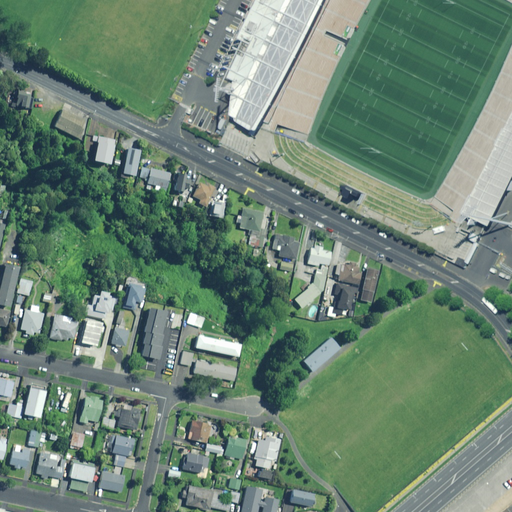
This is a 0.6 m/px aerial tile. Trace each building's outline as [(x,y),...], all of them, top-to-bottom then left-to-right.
[(268,128),(276,132),(279,124),(307,134),(316,110),(327,83),(340,57),(349,37),(356,24),(366,6),(369,0),(268,0),(263,11),(249,38),(254,41),(247,54),(249,55),(238,78),(242,80),(238,116),(244,119),(244,120),(244,121),(245,122),(259,131),(261,131),(262,130),(264,131),(265,131),(266,130),(268,128)] [(445,176),(433,196),(455,210),(450,217),(458,223),(463,225),(470,215),(494,227),(511,191),(511,42),(511,46),(499,73),(483,108),(465,142),(445,176)] [(34,94),(17,91),(14,106),(31,110),(34,94)] [(69,113),(62,110),(54,127),(79,139),(84,129),(81,128),(85,121),(69,113)] [(303,143),(276,133),(276,141),(277,145),(279,149),(281,154),(284,158),(288,162),(292,165),(304,173),(321,182),(344,194),(348,185),(368,194),(363,204),(378,211),(393,218),(409,225),(422,229),(434,229),(444,226),(450,223),(453,220),(428,205),(426,205),(421,204),(418,203),(420,200),(360,172),(313,147),(311,149),(309,147),(303,143)] [(115,141),(98,137),(93,161),(110,164),(115,141)] [(140,151),(128,149),(123,173),(135,176),(140,151)] [(170,174),(141,167),(139,177),(147,179),(146,183),(155,186),(154,189),(165,192),(170,174)] [(186,175),(177,173),(173,190),(183,192),(184,188),(189,189),(191,181),(185,180),(186,175)] [(205,182),(204,185),(199,183),(192,197),(199,200),(198,204),(205,207),(210,197),(212,197),(214,192),(216,188),(205,182)] [(221,219),(224,202),(226,202),(228,195),(223,194),(221,201),(214,200),(211,217),(221,219)] [(247,246),(261,248),(263,237),(267,237),(268,229),(260,228),(262,212),(242,209),(240,219),(239,218),(238,223),(240,224),(239,228),(250,230),(247,246)] [(293,239),(274,235),(271,249),(279,251),(278,256),(295,260),(299,243),(292,242),(293,239)] [(322,247),(315,246),(314,249),(311,249),(307,264),(317,266),(318,263),(327,265),(330,252),(321,251),(322,247)] [(293,261),(292,264),(285,263),(285,259),(282,258),(281,262),(280,269),(292,272),(294,265),(295,262),(293,261)] [(358,274),(360,264),(345,261),(343,267),(337,265),(335,274),(339,275),(337,280),(358,285),(361,274),(358,274)] [(18,268),(4,265),(0,283),(0,305),(9,307),(18,268)] [(316,270),(314,283),(294,300),(302,309),(323,291),(327,268),(321,267),(321,271),(316,270)] [(377,271),(367,269),(361,294),(358,294),(357,298),(360,299),(360,300),(370,303),(377,271)] [(336,280),(328,278),(324,295),(332,296),(336,280)] [(31,282),(20,279),(16,293),(28,296),(31,282)] [(353,297),(354,292),(359,294),(361,288),(355,286),(344,283),(338,282),(335,293),(340,294),(336,308),(342,309),(340,313),(345,315),(346,310),(349,311),(351,303),(355,304),(356,298),(353,297)] [(144,287),(128,284),(123,308),(133,310),(135,302),(141,303),(144,287)] [(108,293),(99,292),(98,297),(93,296),(91,307),(85,306),(83,315),(105,319),(106,310),(111,311),(114,297),(107,296),(108,293)] [(38,307),(31,306),(30,311),(24,310),(20,329),(25,331),(25,334),(33,335),(33,332),(40,334),(44,314),(37,313),(38,307)] [(10,311),(0,308),(0,325),(7,327),(10,311)] [(164,312),(148,308),(143,333),(144,333),(142,342),(143,342),(141,356),(157,359),(162,336),(159,336),(164,312)] [(204,318),(189,313),(186,323),(201,328),(204,318)] [(71,318),(54,315),(50,339),(61,341),(61,339),(67,340),(67,338),(73,339),(77,322),(71,321),(71,318)] [(101,323),(85,320),(80,343),(95,346),(97,335),(98,335),(101,323)] [(110,344),(115,345),(115,346),(119,347),(120,346),(125,347),(129,331),(114,328),(110,344)] [(240,345),(197,336),(194,348),(237,357),(240,345)] [(302,362),(311,373),(339,349),(329,338),(302,362)] [(193,354),(183,351),(180,364),(190,366),(193,354)] [(237,369),(196,361),(194,374),(234,382),(237,369)] [(14,382),(0,378),(0,399),(9,402),(14,382)] [(43,391),(28,388),(23,415),(38,418),(43,391)] [(102,400),(86,396),(79,422),(86,424),(87,420),(97,422),(102,400)] [(23,407),(9,404),(7,415),(21,418),(23,407)] [(142,416),(139,415),(140,412),(130,410),(131,407),(124,406),(123,408),(122,408),(116,406),(114,416),(119,417),(117,427),(135,431),(137,422),(140,422),(142,416)] [(115,421),(103,418),(100,427),(112,430),(115,421)] [(210,425),(191,421),(187,439),(206,443),(210,425)] [(46,434),(30,431),(28,445),(38,447),(39,442),(44,442),(46,434)] [(277,434),(267,432),(263,431),(260,442),(258,441),(254,459),(256,460),(255,466),(268,469),(271,460),(275,461),(280,441),(276,439),(277,434)] [(85,436),(74,432),(69,447),(81,450),(85,436)] [(114,453),(126,456),(129,456),(133,440),(110,435),(106,452),(114,453)] [(246,441),(228,437),(224,456),(242,460),(246,441)] [(205,451),(206,451),(205,455),(208,456),(209,452),(221,454),(222,447),(206,444),(205,451)] [(193,448),(192,453),(187,452),(185,461),(184,461),(182,469),(202,474),(203,468),(207,469),(210,458),(199,455),(200,450),(193,448)] [(21,453),(13,451),(9,465),(14,466),(13,468),(19,470),(19,467),(24,468),(29,450),(22,449),(21,453)] [(41,475),(40,478),(46,479),(46,476),(61,479),(63,469),(56,467),(58,456),(40,453),(39,457),(36,475),(41,475)] [(126,456),(114,453),(112,465),(124,468),(126,456)] [(71,478),(68,488),(85,492),(88,482),(89,482),(93,468),(71,463),(68,477),(71,478)] [(273,472),(260,469),(259,477),(271,480),(273,472)] [(181,472),(169,470),(168,477),(179,479),(181,472)] [(123,476),(102,471),(98,488),(120,493),(123,476)] [(229,477),(219,474),(216,487),(226,489),(229,477)] [(241,481),(231,478),(229,488),(239,490),(241,481)] [(210,508),(212,499),(213,491),(188,486),(187,492),(182,491),(181,497),(186,498),(185,505),(199,508),(199,509),(209,511),(210,508)] [(285,488),(275,486),(273,498),(283,500),(285,488)] [(260,503),(262,490),(247,487),(241,511),(256,511),(258,507),(263,508),(262,511),(276,511),(279,500),(265,497),(264,504),(260,503)] [(312,494),(293,490),(290,503),(309,507),(312,494)] [(239,494),(230,492),(227,502),(236,504),(239,494)] [(212,499),(210,508),(228,511),(230,503),(212,499)]
